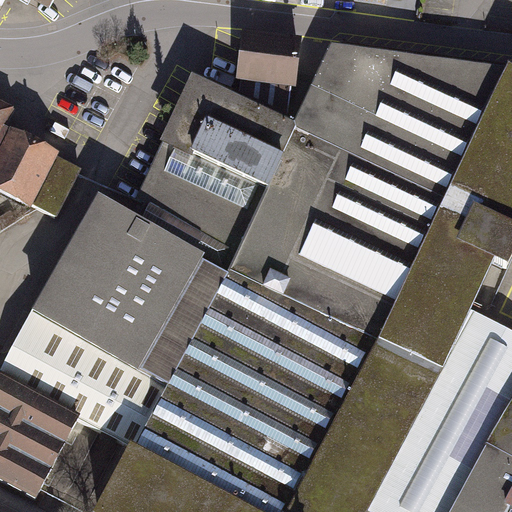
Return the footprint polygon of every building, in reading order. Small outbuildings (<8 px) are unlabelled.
[(10,0),(38,16),(47,0),(10,0)] [(404,0),(345,0),(402,9),(404,0)] [(297,41),(245,34),(239,79),(291,85),(297,41)] [(229,280),(95,201),(0,371),(0,476),(72,511),(363,511),(439,371),(466,313),(492,261),(503,267),(511,250),(511,226),(507,225),(511,214),(511,76),(501,71),(324,48),(286,128),(201,85),(143,199),(241,253),(229,280)] [(31,206),(56,158),(58,154),(3,125),(12,109),(0,102),(0,194),(29,210),(31,206)] [(56,158),(31,206),(55,219),(80,171),(56,158)] [(511,511),(511,337),(496,329),(466,313),(439,371),(363,511),(511,511)]
